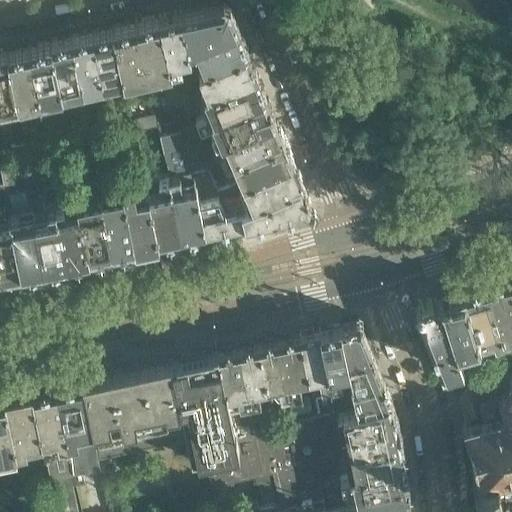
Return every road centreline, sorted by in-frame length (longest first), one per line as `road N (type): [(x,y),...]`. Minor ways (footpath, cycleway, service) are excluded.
road 1 (tertiary): [(0,350),(297,297),(376,274)]
road 2 (tertiary): [(360,227),(0,313)]
road 3 (residential): [(360,227),(322,157),(259,0)]
road 4 (residential): [(376,274),(418,394),(435,511)]
road 5 (tertiary): [(511,181),(360,227)]
road 6 (tertiary): [(376,274),(511,228)]
